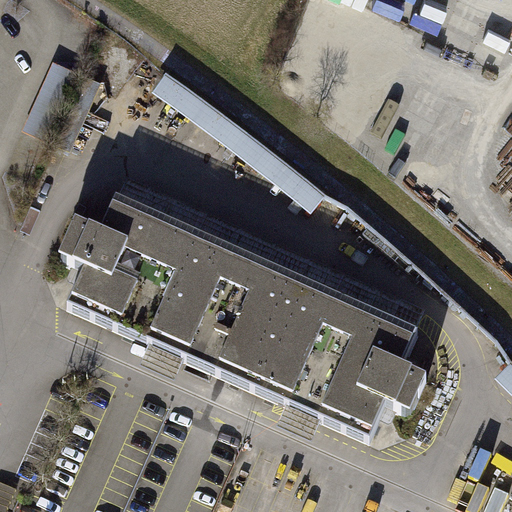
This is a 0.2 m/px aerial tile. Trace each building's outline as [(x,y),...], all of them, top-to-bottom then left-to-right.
[(447,0),(441,19),(496,39),(509,0),(447,0)] [(454,175),(483,109),(393,69),(364,135),(454,175)] [(60,71),(37,117),(54,125),(77,80),(60,71)] [(333,198),(168,84),(153,105),(318,219),(333,198)] [(418,337),(114,203),(99,237),(81,229),(64,266),(83,274),(67,311),(370,446),(386,410),(408,420),(424,383),(402,373),(418,337)] [(502,390),(511,400),(511,382),(511,381),(502,390)]
